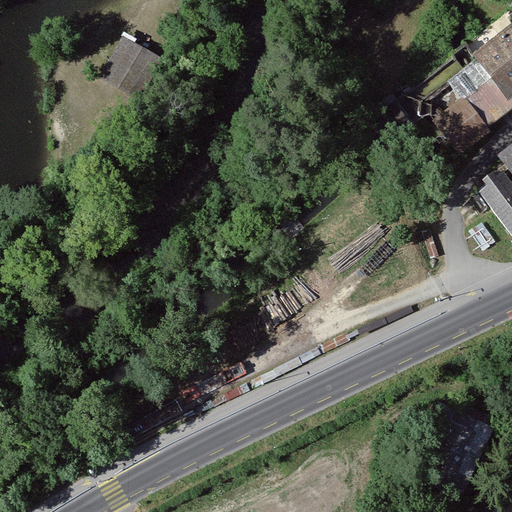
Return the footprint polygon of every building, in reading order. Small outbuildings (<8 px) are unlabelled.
[(511,84),(511,14),(467,50),(473,56),(502,93),(504,91),(511,84)] [(161,59),(122,38),(100,78),(139,99),(161,59)] [(511,102),(511,100),(504,91),(502,93),(473,56),(447,77),(461,97),(431,120),(457,153),(486,130),(482,125),(511,102)] [(508,176),(484,194),(511,230),(511,181),(511,180),(508,176)] [(492,427),(440,403),(408,474),(460,497),(492,427)]
